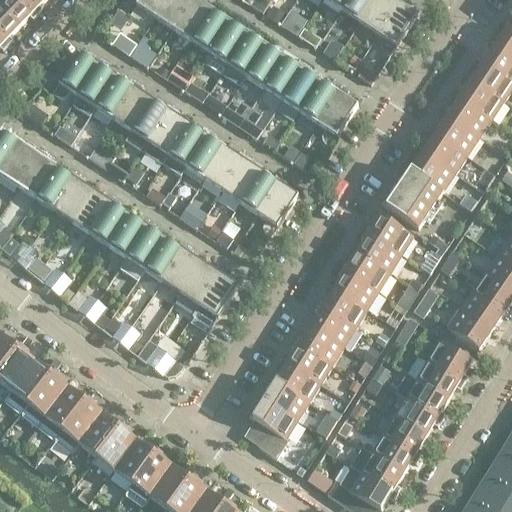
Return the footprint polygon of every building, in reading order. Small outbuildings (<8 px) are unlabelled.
[(20,0),(0,0),(0,10),(20,30),(30,20),(34,23),(39,18),(20,0)] [(20,0),(39,18),(44,12),(41,9),(49,0),(20,0)] [(142,0),(137,9),(131,19),(133,21),(138,23),(143,22),(146,19),(148,16),(156,21),(169,0),(142,0)] [(169,0),(156,21),(174,33),(195,0),(169,0)] [(201,0),(195,0),(174,33),(192,45),(213,13),(201,5),(204,1),(201,0)] [(270,5),(262,0),(256,0),(251,9),(262,16),(270,5)] [(325,0),(324,2),(342,14),(351,0),(325,0)] [(351,0),(342,14),(360,26),(377,0),(351,0)] [(377,0),(360,26),(378,38),(402,2),(399,0),(394,0),(393,2),(390,0),(377,0)] [(273,2),(265,16),(281,25),(288,11),(273,2)] [(383,54),(389,60),(390,60),(396,50),(397,50),(418,18),(405,10),(408,6),(402,2),(378,38),(385,43),(383,45),(382,50),(383,54)] [(0,10),(0,40),(9,49),(14,44),(10,40),(20,30),(0,10)] [(111,24),(122,30),(129,17),(119,11),(111,24)] [(213,13),(192,45),(210,57),(233,21),(227,17),(225,21),(213,13)] [(223,77),(249,37),(237,29),(240,25),(233,21),(210,57),(204,65),(223,77)] [(511,32),(509,30),(496,49),(511,59),(511,32)] [(119,37),(112,47),(129,58),(136,48),(119,37)] [(240,90),(246,81),(270,45),(264,41),(261,45),(249,37),(223,77),(222,78),(240,90)] [(325,41),(317,37),(312,44),(320,49),(325,41)] [(0,40),(0,50),(4,54),(9,49),(0,40)] [(270,45),(246,81),(264,93),(285,61),(273,53),(276,49),(270,45)] [(335,63),(340,55),(343,50),(336,45),(330,46),(324,56),(335,63)] [(138,48),(131,60),(147,71),(155,59),(138,48)] [(511,59),(496,49),(484,67),(511,85),(511,59)] [(60,88),(53,98),(55,99),(61,102),(65,101),(68,98),(70,95),(78,100),(102,64),(96,60),(93,64),(80,55),(59,87),(60,88)] [(285,61),(264,93),(282,105),(306,69),(300,65),(297,69),(285,61)] [(96,112),(117,80),(105,72),(108,68),(102,64),(78,100),(72,109),(90,121),(96,112)] [(511,85),(484,67),(472,85),(504,106),(511,93),(511,85)] [(167,82),(166,83),(184,95),(190,86),(194,79),(176,68),(171,76),(167,82)] [(306,69),(282,105),(300,117),(321,84),(310,77),(312,73),(306,69)] [(157,75),(167,82),(171,76),(160,70),(157,75)] [(117,80),(96,112),(114,124),(138,87),(132,83),(129,88),(117,80)] [(321,84),(300,117),(318,128),(342,92),(336,88),(333,92),(321,84)] [(472,85),(460,103),(492,124),(504,106),(472,85)] [(200,92),(190,86),(184,95),(202,107),(208,97),(209,97),(200,91),(200,92)] [(138,87),(114,124),(132,136),(153,103),(141,96),(144,92),(138,87)] [(342,92),(318,128),(326,133),(323,136),(322,140),(323,145),(330,150),(330,151),(337,141),(358,109),(346,101),(348,96),(342,92)] [(202,107),(219,118),(225,108),(208,97),(202,107)] [(132,136),(126,144),(145,156),(150,147),(174,111),(168,107),(165,111),(153,103),(132,136)] [(460,103),(448,121),(480,142),(492,124),(460,103)] [(31,123),(38,112),(28,105),(21,117),(31,123)] [(239,131),(245,122),(234,114),(226,109),(220,118),(239,131)] [(150,147),(145,156),(162,167),(168,159),(189,127),(177,119),(180,115),(174,111),(150,147)] [(448,121),(435,139),(467,160),(480,142),(448,121)] [(245,122),(239,131),(257,143),(263,133),(254,128),(245,122)] [(168,159),(162,167),(181,180),(186,171),(210,135),(204,131),(201,135),(189,127),(168,159)] [(5,130),(3,134),(0,137),(0,178),(21,147),(9,139),(12,135),(5,130)] [(54,139),(71,151),(77,142),(60,131),(54,139)] [(186,171),(205,183),(226,151),(214,143),(216,139),(210,135),(186,171)] [(263,147),(276,155),(281,147),(269,139),(263,147)] [(455,178),(462,169),(467,160),(435,139),(423,157),(455,178)] [(21,147),(0,178),(18,190),(42,154),(36,150),(33,154),(21,147)] [(291,149),(284,160),(293,167),(301,155),(291,149)] [(205,183),(223,195),(246,159),(240,155),(237,159),(226,151),(205,183)] [(18,190),(36,202),(57,170),(46,163),(48,158),(42,154),(18,190)] [(301,155),(293,167),(303,173),(310,161),(301,155)] [(423,157),(411,175),(443,196),(455,178),(423,157)] [(246,159),(223,195),(241,207),(262,175),(250,167),(252,163),(246,159)] [(97,167),(107,174),(112,166),(102,160),(97,167)] [(112,166),(107,174),(124,185),(127,182),(131,175),(113,164),(112,166)] [(36,202),(54,214),(78,178),(72,174),(69,178),(57,170),(36,202)] [(131,174),(131,175),(127,182),(137,188),(144,176),(134,170),(131,174)] [(241,207),(259,219),(283,183),(276,179),(273,183),(262,175),(241,207)] [(396,189),(395,190),(431,214),(443,196),(411,175),(400,192),(396,189)] [(511,190),(511,178),(507,175),(501,184),(511,191),(511,190)] [(54,214),(72,226),(93,194),(82,186),(84,182),(78,178),(54,214)] [(283,183),(259,219),(266,224),(264,227),(262,231),(264,235),(270,241),(277,231),(278,231),(299,199),(286,191),(288,187),(283,183)] [(162,206),(163,206),(167,200),(152,190),(146,200),(160,209),(162,206)] [(431,214),(395,190),(383,209),(419,233),(431,214)] [(72,226),(90,238),(114,202),(108,198),(105,202),(93,194),(72,226)] [(163,206),(169,210),(170,211),(177,201),(170,196),(163,206)] [(90,238),(109,250),(130,218),(118,210),(120,206),(114,202),(90,238)] [(189,227),(196,216),(187,210),(180,221),(189,227)] [(109,250),(127,262),(151,226),(144,222),(141,226),(130,218),(109,250)] [(369,231),(365,237),(401,260),(413,241),(381,221),(373,234),(369,231)] [(138,284),(145,274),(166,242),(154,234),(156,230),(151,226),(127,262),(120,272),(138,284)] [(207,238),(217,244),(223,235),(213,228),(207,238)] [(223,235),(217,244),(227,252),(234,242),(223,235)] [(365,246),(358,258),(390,278),(401,260),(365,237),(361,244),(365,246)] [(438,252),(442,245),(443,244),(433,238),(428,245),(437,252),(438,252)] [(19,249),(11,242),(2,253),(10,259),(19,249)] [(145,274),(163,286),(187,250),(180,245),(178,250),(166,242),(145,274)] [(511,244),(509,243),(497,260),(511,270),(511,244)] [(163,286),(181,298),(202,266),(190,258),(193,254),(187,250),(163,286)] [(257,259),(246,252),(240,261),(251,268),(257,259)] [(450,255),(443,274),(452,277),(459,258),(450,255)] [(346,268),(342,274),(379,297),(390,278),(358,258),(350,270),(346,268)] [(511,270),(497,260),(485,278),(511,296),(511,270)] [(53,275),(37,261),(28,271),(44,285),(53,275)] [(181,298),(199,310),(223,273),(216,269),(214,273),(202,266),(181,298)] [(193,320),(211,331),(211,332),(218,322),(239,290),(226,281),(229,277),(223,273),(199,310),(193,320)] [(342,283),(335,294),(367,315),(379,297),(342,274),(338,280),(342,283)] [(511,296),(485,278),(473,296),(504,318),(511,306),(511,296)] [(62,299),(70,305),(76,298),(68,292),(62,299)] [(323,304),(319,310),(356,333),(367,315),(335,294),(327,307),(323,304)] [(70,305),(69,307),(77,313),(86,301),(79,295),(76,298),(70,305)] [(473,296),(460,314),(492,335),(504,318),(473,296)] [(91,297),(79,312),(96,325),(108,309),(91,297)] [(406,314),(407,315),(412,307),(401,300),(397,308),(406,314)] [(413,316),(423,322),(430,312),(420,306),(413,316)] [(319,319),(311,331),(344,352),(356,333),(319,310),(315,317),(319,319)] [(492,335),(460,314),(448,332),(479,354),(492,335)] [(96,326),(105,333),(112,324),(102,317),(96,326)] [(388,328),(396,333),(400,325),(393,321),(388,328)] [(395,346),(402,350),(418,326),(410,321),(395,346)] [(120,347),(133,331),(124,325),(120,330),(112,324),(105,333),(113,339),(112,341),(120,347)] [(141,337),(133,331),(120,347),(129,353),(141,337)] [(300,341),(296,347),(332,370),(344,352),(311,331),(304,343),(300,341)] [(383,350),(389,341),(380,336),(375,345),(383,350)] [(0,337),(0,374),(21,347),(15,343),(12,347),(0,337)] [(138,360),(146,367),(158,350),(150,344),(138,360)] [(402,350),(395,346),(394,345),(383,363),(392,368),(392,369),(403,351),(402,350)] [(439,346),(427,365),(464,388),(468,381),(464,379),(472,366),(439,346)] [(21,347),(0,374),(0,385),(12,395),(35,365),(24,356),(27,352),(21,347)] [(296,356),(288,368),(321,388),(332,370),(296,347),(292,353),(296,356)] [(369,350),(361,362),(365,365),(372,370),(381,357),(369,350)] [(176,364),(165,379),(167,381),(169,381),(176,380),(181,375),(184,370),(176,364)] [(35,365),(12,395),(4,404),(21,418),(55,374),(49,370),(47,373),(35,365)] [(365,380),(372,370),(365,365),(358,376),(365,380)] [(416,384),(449,404),(456,391),(461,394),(464,388),(427,365),(416,384)] [(321,388),(288,368),(281,380),(277,377),(273,384),(309,407),(321,388)] [(371,382),(382,388),(388,379),(377,372),(371,382)] [(55,374),(21,418),(38,431),(69,391),(58,382),(61,379),(55,374)] [(395,396),(405,402),(442,425),(446,418),(442,416),(449,404),(416,384),(406,378),(395,396)] [(382,388),(371,382),(365,393),(375,399),(382,388)] [(356,396),(361,388),(353,383),(348,391),(356,396)] [(273,384),(261,402),(298,425),(309,407),(273,384)] [(69,391),(38,431),(55,444),(89,401),(83,396),(81,400),(69,391)] [(89,401),(55,444),(72,457),(80,448),(103,418),(92,409),(95,405),(89,401)] [(298,425),(261,402),(249,421),(270,434),(259,451),(277,464),(289,444),(287,442),(298,425)] [(394,421),(427,441),(434,428),(438,431),(442,425),(405,402),(394,421)] [(356,407),(349,419),(360,426),(367,414),(356,407)] [(332,412),(328,418),(338,424),(342,418),(332,412)] [(115,426),(103,418),(80,448),(97,461),(123,427),(118,423),(115,426)] [(394,421),(383,439),(420,461),(423,455),(419,453),(427,441),(394,421)] [(345,425),(337,437),(345,442),(352,430),(345,425)] [(123,427),(97,461),(115,475),(138,444),(126,435),(129,432),(123,427)] [(511,511),(511,438),(471,504),(466,511),(511,511)] [(371,458),(404,477),(412,465),(416,468),(420,461),(383,439),(371,458)] [(138,444),(115,475),(133,488),(158,453),(152,449),(149,453),(138,444)] [(331,447),(326,456),(336,462),(342,454),(331,447)] [(362,452),(351,470),(397,498),(401,492),(397,490),(404,477),(371,458),(362,452)] [(133,488),(126,498),(144,510),(151,501),(173,470),(161,461),(164,457),(158,453),(133,488)] [(173,470),(151,501),(166,511),(169,511),(193,478),(187,474),(184,478),(173,470)] [(328,499),(346,511),(355,511),(361,503),(375,511),(383,511),(389,502),(394,505),(397,498),(351,470),(342,484),(339,483),(328,499)] [(305,475),(300,472),(297,478),(301,481),(305,475)] [(307,485),(323,496),(328,488),(312,477),(307,485)] [(169,511),(195,511),(208,495),(196,486),(199,482),(193,478),(169,511)] [(208,495),(195,511),(222,511),(228,503),(222,499),(220,503),(208,495)] [(222,511),(231,511),(234,508),(228,503),(222,511)]
